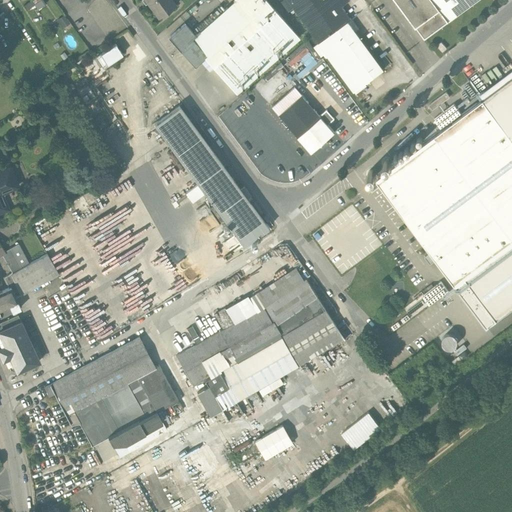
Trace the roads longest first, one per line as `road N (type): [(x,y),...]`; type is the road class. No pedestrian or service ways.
road 1 (unclassified): [(511,10),(272,213)]
road 2 (unclassified): [(272,213),(121,0)]
road 3 (track): [(511,392),(359,511)]
